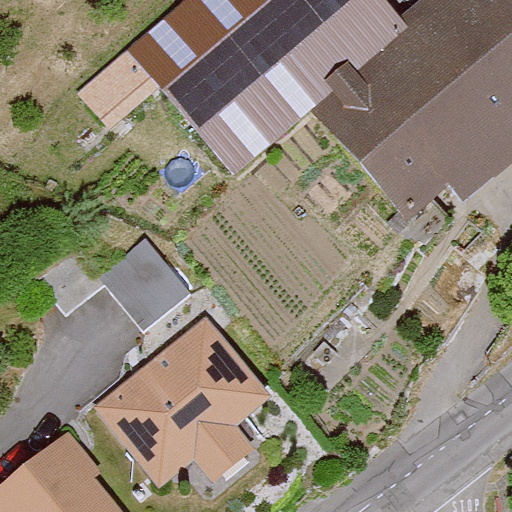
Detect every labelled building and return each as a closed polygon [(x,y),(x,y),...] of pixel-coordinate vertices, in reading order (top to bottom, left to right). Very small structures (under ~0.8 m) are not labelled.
[(314,91),(408,10),(399,0),(192,0),(94,85),(113,107),(161,66),(238,156),(314,91)] [(511,132),(511,0),(419,0),(408,10),(314,91),(416,213),(511,132)] [(145,329),(191,291),(147,237),(100,275),(145,329)] [(274,391),(217,319),(114,400),(171,472),(202,448),(220,472),(259,442),(240,418),(274,391)] [(104,462),(78,428),(0,486),(0,495),(12,511),(132,511),(98,466),(104,462)]
